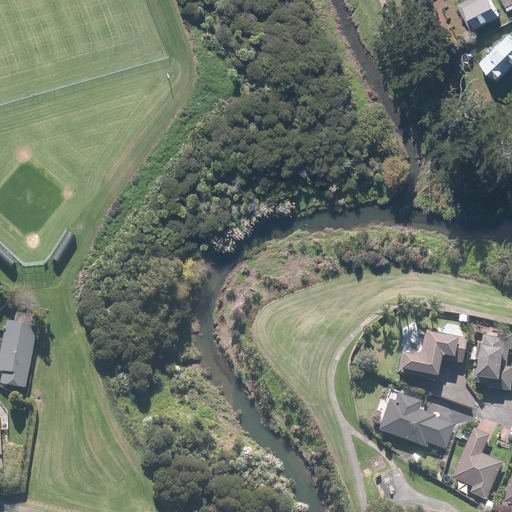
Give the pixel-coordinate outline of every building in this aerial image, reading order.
[(498,18),(488,0),(467,0),(456,5),(470,32),(498,18)] [(511,67),(511,41),(505,35),(474,67),(491,84),(510,65),(511,67)] [(67,231),(51,259),(61,264),(77,237),(67,231)] [(0,244),(0,258),(11,270),(18,264),(0,244)] [(39,327),(8,322),(0,368),(0,370),(18,374),(17,375),(5,373),(3,384),(28,388),(39,327)] [(421,356),(404,353),(401,369),(441,376),(445,357),(463,360),(467,338),(426,330),(421,356)] [(500,341),(477,338),(474,360),(479,360),(475,382),(489,384),(488,387),(511,390),(511,335),(501,334),(500,341)] [(396,402),(391,400),(381,429),(427,445),(428,442),(447,449),(456,425),(437,418),(438,415),(420,409),(423,401),(399,393),(396,402)] [(493,434),(477,427),(454,477),(477,487),(475,492),(489,499),(506,462),(484,453),(493,434)]
